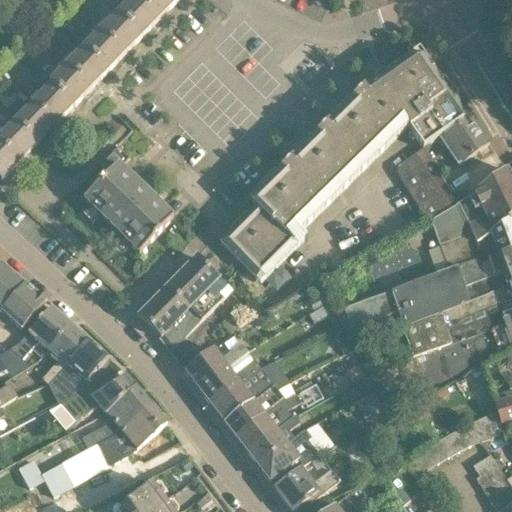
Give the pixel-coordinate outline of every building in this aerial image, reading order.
[(143,39),(178,3),(174,0),(133,0),(119,15),(143,39)] [(108,74),(143,39),(119,15),(85,50),(108,74)] [(65,19),(58,26),(63,32),(71,26),(65,19)] [(73,109),(108,74),(85,50),(50,86),(73,109)] [(448,134),(467,121),(449,96),(452,94),(444,82),(441,84),(420,53),(419,51),(418,52),(418,53),(385,76),(383,74),(373,81),(375,83),(363,91),(348,106),(346,104),(329,120),(332,122),(312,141),(310,139),(293,155),(296,158),(276,177),(274,175),(257,191),(260,193),(252,200),(256,204),(252,207),(256,211),(248,220),(245,218),(229,234),(231,236),(221,246),(256,282),(294,245),(286,238),(403,123),(423,152),(448,134)] [(54,129),(73,109),(50,86),(49,86),(51,88),(32,107),(54,129)] [(37,146),(54,129),(32,107),(15,125),(38,147),(37,146)] [(448,134),(449,137),(444,141),(462,167),(489,148),(469,120),(467,121),(448,134)] [(0,145),(20,165),(38,147),(15,125),(0,140),(0,145)] [(0,182),(1,183),(20,165),(0,145),(0,182)] [(397,171),(396,175),(425,222),(427,225),(427,226),(430,224),(442,217),(450,212),(415,157),(397,171)] [(139,258),(153,243),(173,224),(118,168),(84,202),(139,258)] [(459,208),(442,217),(447,233),(511,202),(511,182),(508,174),(459,208)] [(511,231),(511,202),(447,233),(451,246),(473,239),(475,238),(479,249),(511,234),(511,231)] [(451,246),(447,233),(442,217),(430,224),(439,249),(439,250),(427,254),(436,278),(445,275),(445,276),(475,265),(478,269),(511,255),(511,231),(511,234),(479,249),(475,238),(473,239),(451,246)] [(403,329),(511,289),(511,255),(478,269),(475,265),(445,276),(445,275),(436,278),(391,294),(403,329)] [(163,295),(198,329),(215,311),(230,296),(231,296),(196,261),(187,270),(163,295)] [(0,316),(26,290),(1,267),(0,267),(0,316)] [(503,324),(511,320),(511,289),(403,329),(414,359),(451,346),(504,328),(505,328),(503,324)] [(0,316),(0,330),(7,323),(20,334),(46,307),(26,290),(0,316)] [(184,343),(198,329),(163,295),(148,309),(145,306),(140,307),(137,310),(136,315),(139,318),(139,319),(161,341),(159,342),(177,365),(192,351),(184,343)] [(322,310),(316,299),(308,303),(313,314),(322,310)] [(323,311),(309,319),(314,327),(328,319),(323,311)] [(47,353),(70,328),(51,312),(18,348),(0,358),(0,361),(12,372),(20,362),(22,363),(38,345),(47,353)] [(511,320),(503,324),(505,328),(504,328),(511,350),(511,320)] [(48,390),(88,344),(70,328),(47,353),(59,364),(41,383),(48,390)] [(352,351),(346,338),(336,343),(342,356),(352,351)] [(88,344),(48,390),(57,398),(64,391),(65,391),(77,378),(86,387),(86,386),(90,391),(121,374),(108,362),(88,344)] [(228,372),(242,362),(241,361),(248,356),(242,347),(221,362),(214,353),(185,375),(198,393),(228,372)] [(241,389),(262,373),(254,364),(247,369),(242,362),(228,372),(198,393),(213,411),(241,389)] [(256,407),(279,395),(262,373),(241,389),(213,411),(224,427),(254,405),(256,407)] [(66,433),(75,425),(83,418),(86,420),(97,410),(104,419),(136,391),(126,379),(113,390),(108,384),(91,399),(86,393),(60,408),(49,414),(66,433)] [(310,385),(300,391),(302,395),(313,389),(310,385)] [(362,386),(352,391),(357,400),(367,395),(362,386)] [(0,411),(17,401),(9,388),(0,393),(0,411)] [(121,437),(152,410),(136,391),(104,419),(105,419),(112,427),(85,441),(92,453),(121,437)] [(427,412),(449,400),(445,391),(423,403),(427,412)] [(511,392),(491,399),(495,408),(511,402),(511,392)] [(282,410),(297,401),(295,398),(285,404),(279,395),(256,407),(254,405),(224,427),(236,442),(282,410)] [(292,423),(295,421),(294,419),(276,432),(271,426),(289,413),(301,407),(297,401),(282,410),(236,442),(247,456),(292,423)] [(511,402),(495,408),(498,416),(497,416),(501,428),(511,424),(511,402)] [(368,428),(385,418),(377,403),(359,413),(368,428)] [(60,470),(72,492),(110,472),(109,471),(123,464),(167,428),(152,410),(121,437),(92,453),(60,470)] [(503,436),(501,428),(497,416),(472,426),(480,447),(503,436)] [(258,470),(306,435),(295,421),(292,423),(247,456),(258,470)] [(469,452),(480,447),(472,426),(459,433),(469,452)] [(306,435),(258,470),(269,485),(270,484),(270,485),(298,463),(303,470),(320,460),(309,443),(313,441),(308,433),(306,435)] [(459,457),(469,452),(459,433),(448,439),(459,457)] [(448,463),(459,457),(448,439),(438,444),(448,463)] [(437,468),(448,463),(438,444),(427,450),(437,468)] [(426,474),(437,468),(427,450),(417,456),(426,474)] [(416,479),(426,474),(417,456),(404,463),(416,479)] [(496,470),(488,460),(473,470),(479,480),(496,470)] [(188,463),(180,468),(186,476),(193,470),(188,463)] [(30,494),(44,486),(53,502),(72,492),(60,470),(41,480),(33,465),(19,473),(30,494)] [(483,494),(504,481),(496,470),(479,480),(476,482),(483,494)] [(313,486),(302,472),(275,492),(290,511),(296,511),(306,505),(309,508),(340,485),(331,473),(313,486)] [(511,491),(507,483),(506,483),(504,481),(483,494),(490,506),(511,491)] [(154,511),(163,505),(152,489),(121,511),(154,511)] [(401,510),(410,503),(401,491),(392,498),(401,510)] [(511,491),(490,506),(494,511),(506,511),(511,509),(511,491)] [(360,511),(348,497),(328,511),(360,511)]
